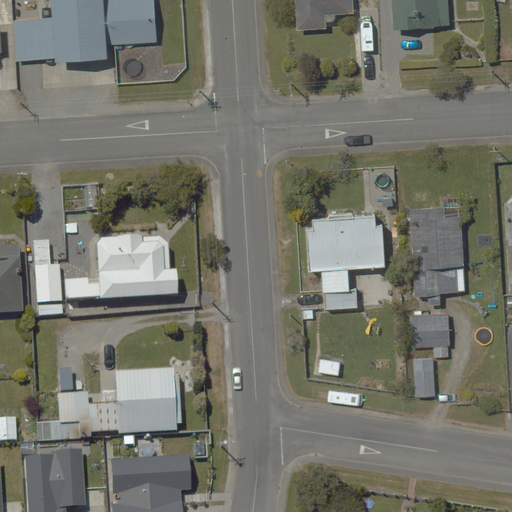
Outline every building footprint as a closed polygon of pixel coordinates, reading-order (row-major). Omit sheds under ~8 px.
[(156,39),(154,0),(52,0),(53,13),(13,15),(14,59),(102,56),(101,41),(156,39)] [(351,0),(292,0),(294,28),(326,26),(325,13),(352,12),(351,0)] [(393,0),(395,27),(441,26),(439,0),(393,0)] [(459,209),(408,213),(414,294),(437,292),(435,264),(464,261),(459,209)] [(381,212),(313,218),(320,291),(357,288),(355,264),(386,261),(381,212)] [(173,293),(168,235),(94,242),(99,299),(173,293)] [(51,264),(50,238),(34,239),(37,314),(62,313),(60,264),(51,264)] [(0,310),(24,309),(19,246),(0,247),(0,310)] [(409,313),(410,346),(432,345),(433,355),(449,355),(447,312),(409,313)] [(342,358),(318,356),(316,373),(341,375),(342,358)] [(442,359),(409,360),(410,396),(442,396),(442,359)] [(180,424),(175,364),(115,369),(117,392),(85,394),(88,431),(180,424)] [(15,416),(0,416),(0,439),(16,439),(15,416)] [(59,475),(38,475),(38,490),(59,490),(59,475)] [(146,511),(144,478),(70,482),(71,511),(146,511)]
